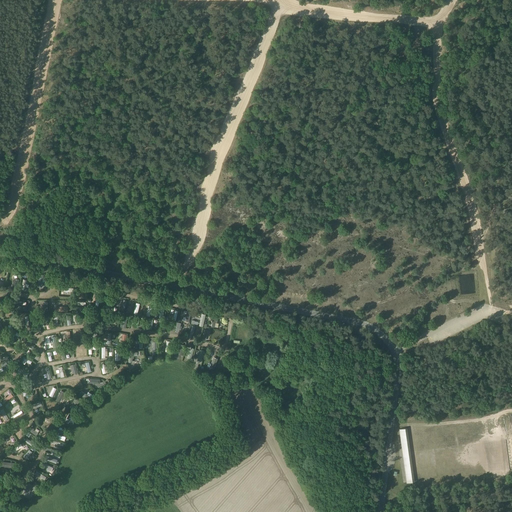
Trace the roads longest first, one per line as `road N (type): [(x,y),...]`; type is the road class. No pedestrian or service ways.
road 1 (track): [(484,313),(475,216),(436,89),(437,33),(452,0)]
road 2 (track): [(171,285),(197,241),(217,156),(277,0)]
road 3 (track): [(0,222),(12,206),(54,0)]
road 4 (track): [(271,0),(439,25)]
